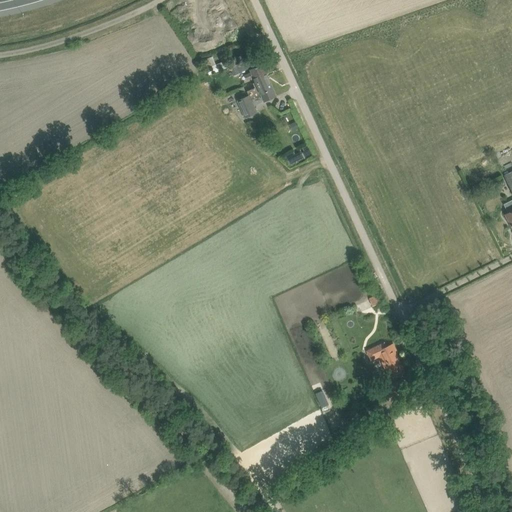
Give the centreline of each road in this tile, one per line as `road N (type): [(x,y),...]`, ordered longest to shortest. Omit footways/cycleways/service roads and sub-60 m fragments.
road 1 (unclassified): [(489,511),(254,0)]
road 2 (unclassified): [(160,0),(82,34),(0,54)]
